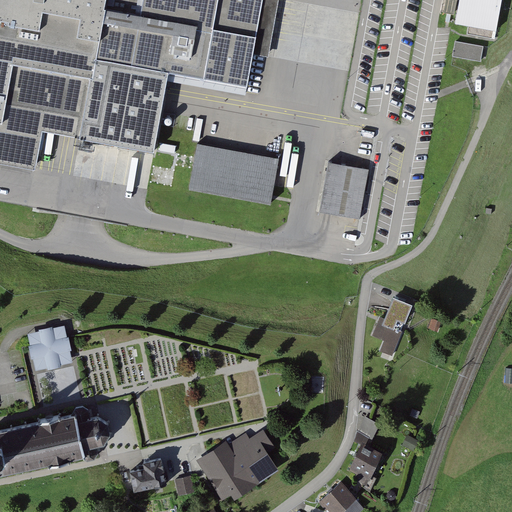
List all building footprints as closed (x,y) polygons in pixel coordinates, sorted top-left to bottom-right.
[(0,0),(0,165),(35,172),(42,131),(162,152),(172,96),(176,73),(254,87),(260,53),(274,56),(284,1),(279,0),(0,0)] [(505,0),(465,0),(461,23),(499,31),(505,0)] [(484,45),(455,40),(453,55),(481,60),(484,45)] [(280,159),(199,145),(192,188),(273,202),(280,159)] [(369,170),(334,162),(322,212),(358,220),(369,170)] [(417,311),(394,303),(388,319),(382,316),(375,336),(404,347),(417,311)] [(32,336),(38,371),(75,364),(68,329),(32,336)] [(0,430),(0,473),(80,455),(87,460),(94,458),(98,453),(95,444),(104,443),(110,434),(108,423),(99,417),(91,418),(89,411),(0,430)] [(200,460),(228,500),(276,468),(264,452),(272,446),(263,433),(232,454),(225,443),(200,460)] [(344,465),(350,469),(363,447),(356,443),(344,465)] [(366,445),(354,471),(375,481),(387,455),(366,445)] [(130,471),(134,490),(167,482),(162,458),(144,462),(145,468),(130,471)] [(195,478),(179,482),(182,498),(198,494),(195,478)] [(345,484),(324,504),(331,511),(348,511),(361,500),(345,484)]
